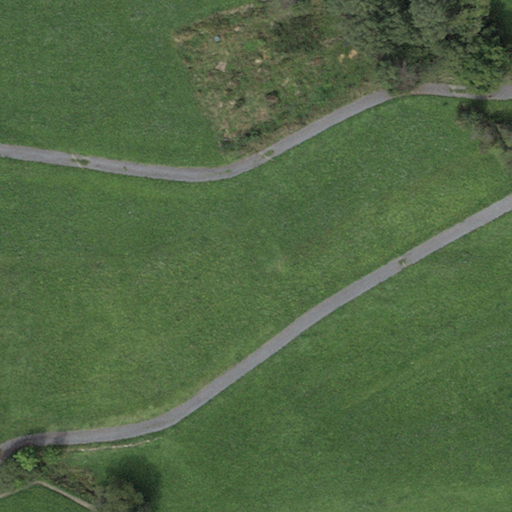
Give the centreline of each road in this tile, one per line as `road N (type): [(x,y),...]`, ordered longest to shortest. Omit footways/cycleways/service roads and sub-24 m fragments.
road 1 (unclassified): [(0,454),(27,441),(163,420),(452,235),(511,208)]
road 2 (unclassified): [(511,87),(448,82),(358,105),(241,167),(139,173),(0,150)]
